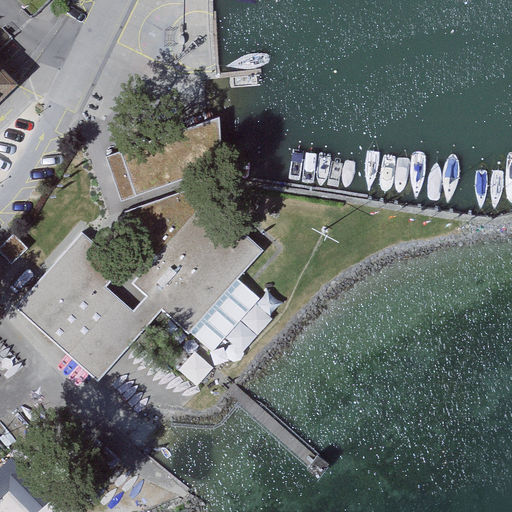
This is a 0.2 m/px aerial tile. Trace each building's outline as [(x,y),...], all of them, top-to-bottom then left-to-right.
[(0,88),(11,78),(0,66),(0,88)] [(122,202),(223,158),(220,118),(107,158),(122,202)] [(189,190),(125,213),(137,241),(153,256),(203,200),(189,190)] [(258,295),(234,274),(257,248),(203,200),(153,256),(134,277),(212,347),(258,295)] [(94,284),(116,259),(81,229),(15,307),(100,381),(146,329),(94,284)] [(0,247),(0,252),(12,265),(29,248),(14,234),(0,247)] [(329,473),(317,463),(312,469),(307,475),(318,485),(329,473)]
